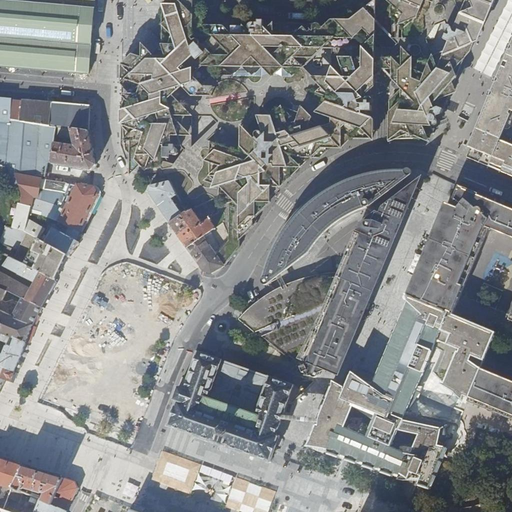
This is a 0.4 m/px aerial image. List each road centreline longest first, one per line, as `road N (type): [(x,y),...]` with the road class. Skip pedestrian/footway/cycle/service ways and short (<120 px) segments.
road 1 (residential): [(213,301),(285,201),(345,159),(412,151),(511,188)]
road 2 (residential): [(120,172),(0,418)]
road 3 (residential): [(93,470),(125,461),(151,422),(183,343),(213,301)]
road 4 (residential): [(213,301),(120,172)]
